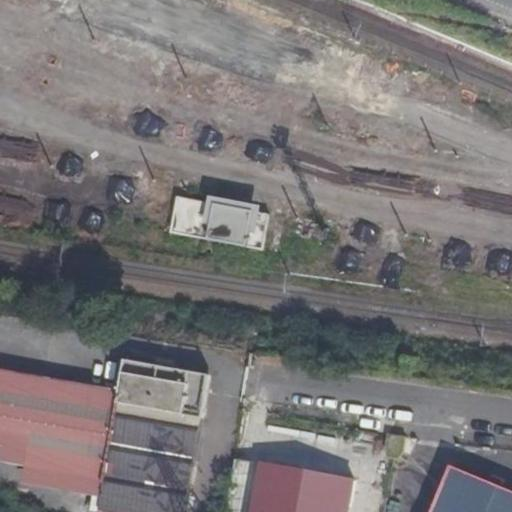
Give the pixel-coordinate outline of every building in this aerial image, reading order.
[(263,248),(269,208),(178,195),(172,236),(263,248)] [(189,511),(215,384),(129,369),(126,382),(124,396),(116,439),(106,485),(100,511),(189,511)] [(124,396),(0,373),(0,431),(36,439),(32,470),(106,485),(116,439),(124,396)] [(390,464),(395,442),(385,440),(383,454),(386,463),(390,464)] [(404,443),(395,442),(390,464),(397,465),(401,457),(404,443)] [(511,511),(511,492),(447,466),(429,511),(511,511)] [(347,511),(353,485),(266,468),(256,511),(347,511)]
